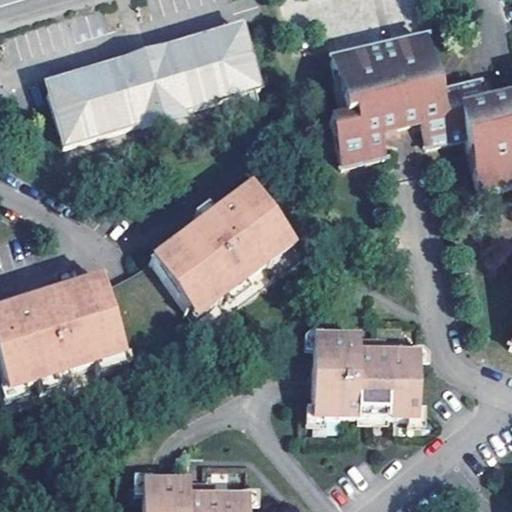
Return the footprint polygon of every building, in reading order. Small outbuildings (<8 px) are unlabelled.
[(45,91),(48,100),(144,72),(244,42),(241,33),(45,91)] [(260,94),(244,42),(144,72),(48,100),(63,152),(260,94)] [(333,65),(337,88),(341,88),(345,109),(340,110),(342,122),(338,123),(332,124),(342,172),(383,164),(378,141),(377,135),(385,133),(396,131),(397,136),(412,133),(410,120),(418,119),(421,131),(426,154),(465,145),(468,157),(472,156),(477,175),(473,176),(479,200),(511,193),(511,108),(500,111),(501,117),(492,119),(484,121),(482,116),(476,93),(437,102),(434,87),(430,88),(426,68),(429,67),(424,44),(333,65)] [(332,89),(338,123),(342,122),(340,110),(345,109),(341,88),(337,88),(332,89)] [(500,111),(482,116),(484,121),(492,119),(501,117),(500,111)] [(418,119),(410,120),(412,133),(421,131),(418,119)] [(377,135),(378,141),(397,136),(396,131),(385,133),(377,135)] [(472,156),(468,157),(473,176),(477,175),(472,156)] [(0,377),(11,413),(129,377),(145,373),(163,367),(180,361),(196,352),(206,346),(305,272),(248,196),(208,226),(147,271),(141,276),(130,283),(114,291),(103,294),(101,286),(70,296),(72,303),(39,314),(16,321),(14,313),(0,317),(0,377)] [(313,360),(314,347),(321,347),(321,341),(312,341),(306,346),(306,360),(313,360)] [(420,362),(410,362),(384,360),(384,347),(364,347),(321,347),(314,347),(313,360),(313,414),(312,426),(323,426),(359,426),(388,426),(408,426),(417,426),(418,416),(419,374),(420,362)] [(411,357),(410,362),(420,362),(419,374),(428,374),(425,360),(419,357),(411,357)] [(323,434),(323,426),(312,426),(313,414),(306,414),(306,434),(323,434)] [(425,416),(418,416),(417,426),(408,426),(408,435),(424,435),(425,416)] [(143,503),(143,489),(149,489),(149,482),(141,483),(134,489),(135,503),(143,503)] [(248,511),(249,504),(239,504),(213,502),(213,489),(196,489),(149,489),(143,489),(143,503),(142,511),(248,511)] [(249,504),(248,511),(256,511),(257,504),(250,498),(240,499),(239,504),(249,504)]
